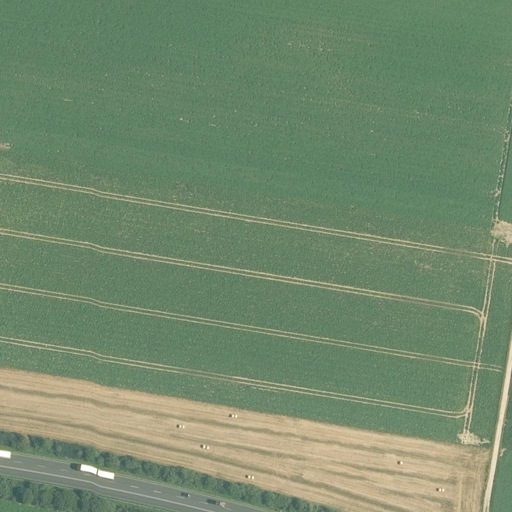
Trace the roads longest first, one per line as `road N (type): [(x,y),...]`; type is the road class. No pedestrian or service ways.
road 1 (trunk): [(0,465),(224,511)]
road 2 (track): [(511,363),(488,511)]
